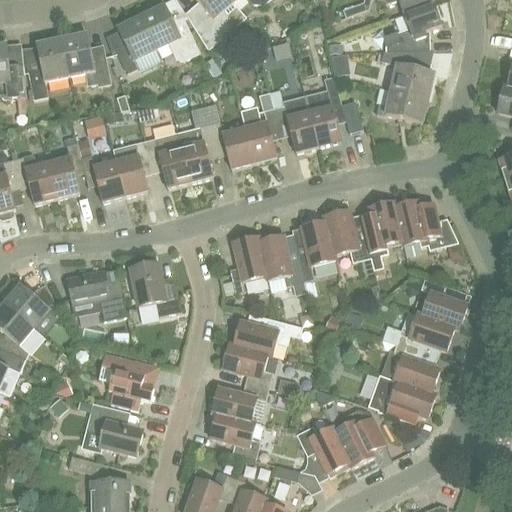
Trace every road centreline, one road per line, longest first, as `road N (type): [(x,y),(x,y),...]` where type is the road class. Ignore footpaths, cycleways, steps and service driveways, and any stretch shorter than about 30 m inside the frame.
road 1 (residential): [(158,511),(204,315),(185,227)]
road 2 (residential): [(457,434),(499,316),(500,289),(450,167)]
road 3 (residential): [(185,227),(304,191),(450,167)]
road 4 (residential): [(0,257),(185,227)]
road 5 (residential): [(450,167),(472,52),(469,0)]
road 6 (residential): [(342,511),(430,467),(457,434)]
